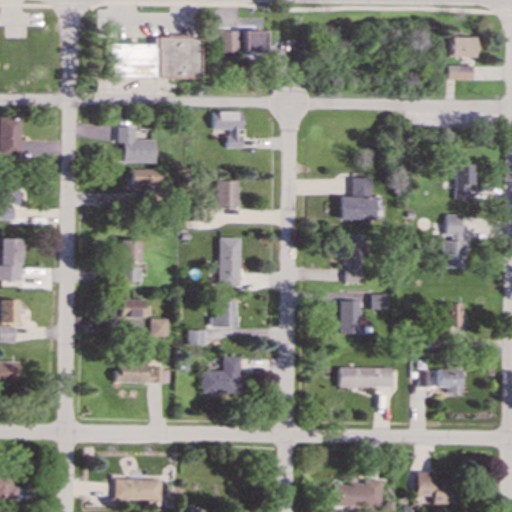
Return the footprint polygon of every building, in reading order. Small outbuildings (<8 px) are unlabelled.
[(215,52),(233,52),(234,27),(216,27),(215,52)] [(261,52),(261,30),(240,30),(240,51),(261,52)] [(150,43),(107,42),(106,76),(194,77),(194,37),(150,36),(150,43)] [(471,55),(471,36),(445,36),(445,55),(471,55)] [(469,65),(444,64),(444,79),(468,79),(469,65)] [(239,111),(211,111),(211,129),(225,129),(225,147),(239,147),(239,111)] [(0,117),(0,156),(16,157),(17,117),(0,117)] [(119,161),(151,162),(151,139),(132,138),(132,126),(114,125),(114,142),(119,142),(119,161)] [(450,198),(466,198),(466,185),(472,185),(472,163),(451,163),(450,198)] [(157,182),(157,169),(127,168),(126,190),(164,191),(164,182),(157,182)] [(0,218),(10,218),(10,203),(16,203),(16,174),(0,174),(0,218)] [(370,177),(348,177),(348,195),(336,195),(336,218),(380,218),(380,209),(369,209),(370,177)] [(234,180),(213,179),(213,205),(234,206),(234,180)] [(442,237),(458,237),(459,214),(442,213),(442,237)] [(357,282),(357,265),(358,265),(359,234),(340,233),(340,267),(341,267),(341,282),(357,282)] [(138,260),(138,236),(117,236),(117,260),(138,260)] [(236,285),(237,237),(216,236),(215,285),(236,285)] [(0,237),(0,279),(16,280),(17,237),(0,237)] [(438,267),(460,267),(461,240),(439,240),(438,267)] [(120,280),(137,280),(138,266),(121,266),(120,280)] [(384,308),(384,293),(367,293),(367,308),(384,308)] [(15,298),(0,298),(0,321),(16,321),(15,298)] [(143,299),(114,298),(113,317),(143,317),(143,299)] [(335,332),(355,333),(356,300),(336,299),(335,332)] [(232,300),(212,300),(212,316),(207,316),(207,326),(233,326),(232,300)] [(459,325),(458,302),(441,302),(441,326),(459,325)] [(164,336),(164,317),(147,317),(147,336),(164,336)] [(0,341),(12,342),(12,325),(0,324),(0,341)] [(184,344),(201,344),(201,329),(184,329),(184,344)] [(198,370),(199,392),(238,391),(238,355),(219,356),(219,369),(198,370)] [(15,361),(0,360),(0,384),(14,384),(15,361)] [(112,382),(166,381),(166,367),(145,367),(145,360),(112,361),(112,382)] [(388,386),(388,366),(336,366),(336,386),(388,386)] [(435,368),(434,386),(444,386),(443,391),(458,392),(459,369),(435,368)] [(415,386),(426,386),(425,371),(415,371),(415,386)] [(413,470),(413,496),(429,496),(429,503),(451,503),(451,477),(431,477),(431,470),(413,470)] [(0,502),(11,502),(11,474),(0,474),(0,502)] [(156,477),(110,478),(110,500),(156,499),(156,477)] [(330,483),(330,504),(377,505),(378,479),(360,478),(360,484),(330,483)]
